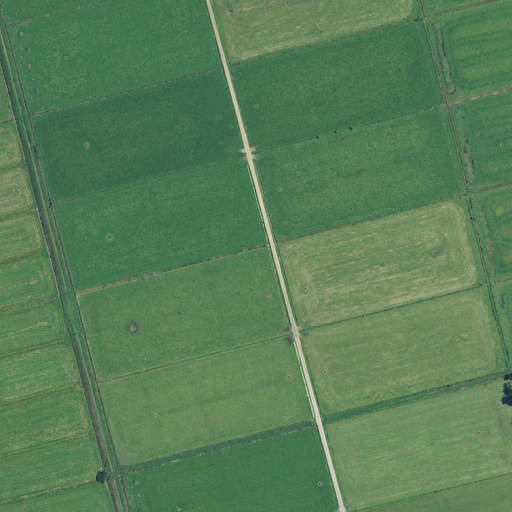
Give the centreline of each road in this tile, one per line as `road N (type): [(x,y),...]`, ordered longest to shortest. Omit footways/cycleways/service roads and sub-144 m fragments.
road 1 (track): [(210,0),(344,511)]
road 2 (track): [(123,511),(0,36)]
road 3 (track): [(511,375),(112,469)]
